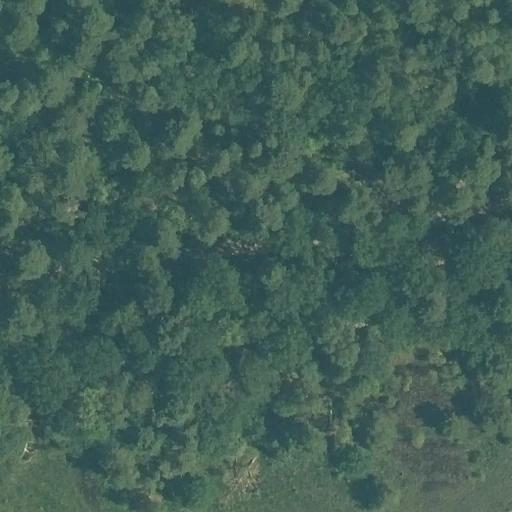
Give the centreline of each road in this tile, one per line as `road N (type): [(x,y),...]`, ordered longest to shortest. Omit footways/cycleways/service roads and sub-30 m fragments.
road 1 (track): [(0,268),(511,195)]
road 2 (track): [(278,226),(511,88)]
road 3 (track): [(126,0),(0,155)]
